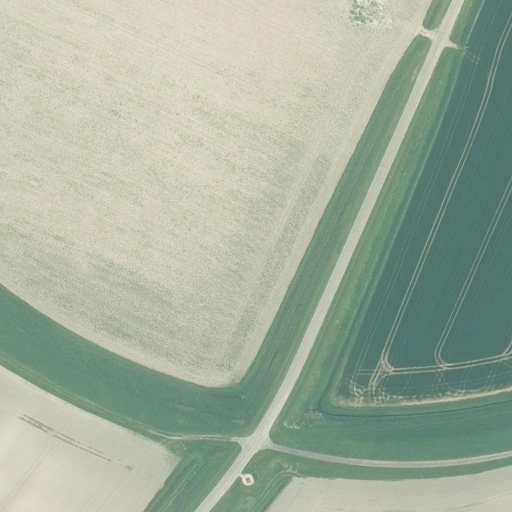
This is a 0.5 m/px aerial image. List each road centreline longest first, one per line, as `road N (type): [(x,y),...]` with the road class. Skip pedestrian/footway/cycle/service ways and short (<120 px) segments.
road 1 (unclassified): [(201,511),(253,445),(297,363),(457,0)]
road 2 (track): [(0,359),(53,394),(136,431),(253,445)]
